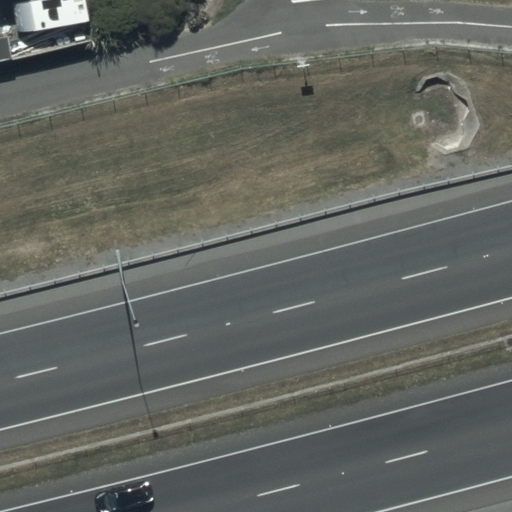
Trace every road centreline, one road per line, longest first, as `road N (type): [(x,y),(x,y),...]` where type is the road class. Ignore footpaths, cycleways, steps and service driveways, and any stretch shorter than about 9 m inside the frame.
road 1 (motorway): [(0,381),(511,248)]
road 2 (motorway): [(511,428),(189,511)]
